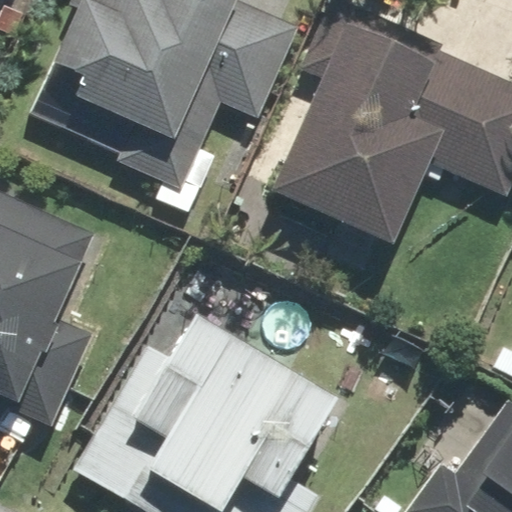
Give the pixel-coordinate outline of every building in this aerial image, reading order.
[(80,8),(28,114),(182,189),(222,107),(258,124),(306,25),(255,0),(66,0),(66,1),(80,8)] [(318,76),(268,192),(390,245),(426,162),(510,197),(511,192),(511,78),(328,0),(325,0),(297,67),(318,76)] [(90,233),(0,194),(0,409),(49,430),(89,336),(53,320),(90,233)] [(333,398),(189,314),(164,357),(144,345),(69,473),(135,511),(311,511),(320,497),(287,477),(333,398)] [(511,511),(511,389),(511,390),(452,473),(438,463),(403,511),(511,511)]
